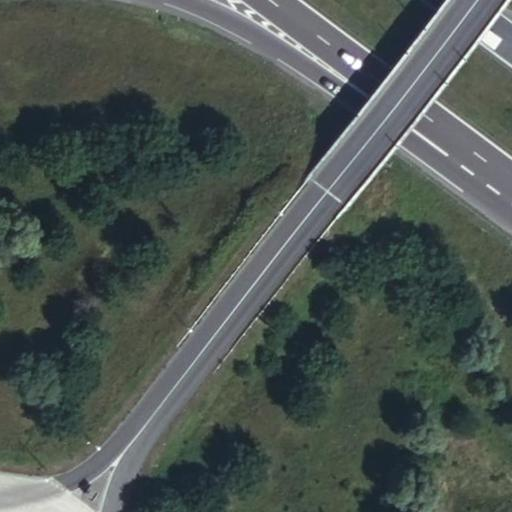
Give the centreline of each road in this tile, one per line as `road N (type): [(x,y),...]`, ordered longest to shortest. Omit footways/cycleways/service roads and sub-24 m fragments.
road 1 (primary): [(133,441),(473,0)]
road 2 (motorway): [(179,0),(238,24),(511,184)]
road 3 (motorway): [(276,0),(511,181)]
road 4 (primary): [(133,441),(22,497)]
